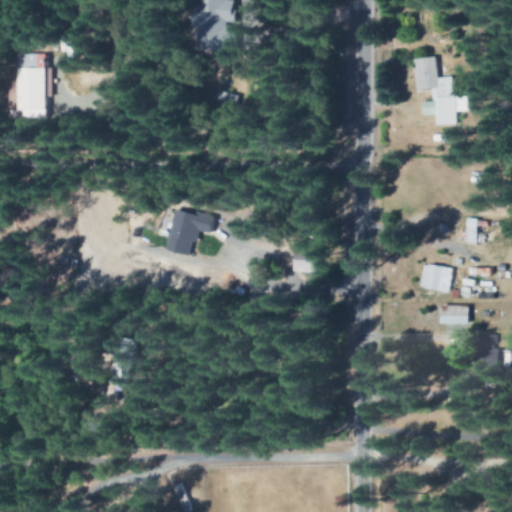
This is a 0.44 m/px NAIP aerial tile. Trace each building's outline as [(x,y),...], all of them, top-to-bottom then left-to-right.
[(238,54),(241,27),(223,25),(224,17),(236,18),(238,1),(228,0),(202,0),(202,7),(195,7),(192,36),(202,37),(201,49),(238,54)] [(416,58),(418,90),(432,89),(432,101),(423,102),(424,116),(437,115),(438,126),(457,125),(457,112),(468,111),(467,97),(453,97),(452,77),(439,78),(438,57),(416,58)] [(49,67),(20,68),(20,110),(49,109),(49,67)] [(217,218),(177,208),(167,250),(192,256),(199,230),(213,233),(217,218)] [(261,239),(265,214),(249,212),(245,236),(261,239)] [(480,243),(480,218),(468,218),(467,243),(480,243)] [(320,250),(299,249),(298,271),(320,272),(320,250)] [(424,265),(422,289),(450,292),(452,267),(424,265)] [(493,268),(470,268),(470,278),(460,278),(460,288),(485,288),(485,278),(493,278),(493,268)] [(441,324),(471,324),(471,306),(434,305),(433,323),(441,323),(441,324)]
